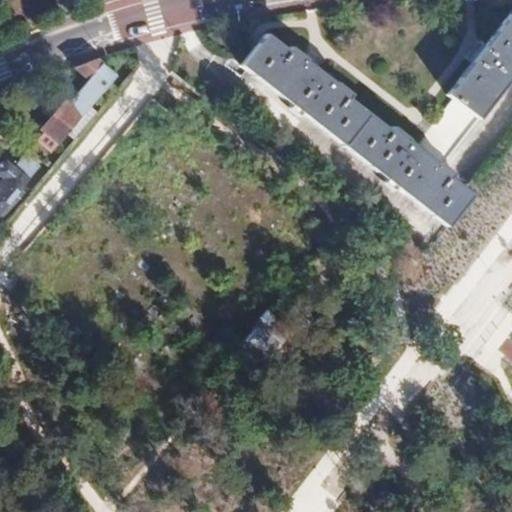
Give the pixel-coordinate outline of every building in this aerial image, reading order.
[(463,136),(511,72),(511,6),(500,22),(482,46),(476,42),(463,58),(469,63),(452,86),(444,96),(450,101),(435,120),(416,145),(390,125),(387,130),(367,114),(342,146),(444,227),(469,194),(448,178),(451,173),(441,165),(463,136)] [(349,94),(334,83),(331,86),(301,63),(304,59),(289,47),(286,51),(265,35),(239,66),(342,146),(367,114),(346,99),(349,94)] [(48,153),(112,77),(93,60),(76,66),(70,68),(85,81),(64,105),(61,102),(37,131),(40,134),(34,141),(48,153)] [(0,198),(12,185),(34,158),(15,142),(0,160),(0,198)] [(0,209),(17,189),(12,185),(0,198),(0,209)] [(279,325),(258,307),(241,328),(224,347),(233,354),(245,364),(263,343),(279,325)]
